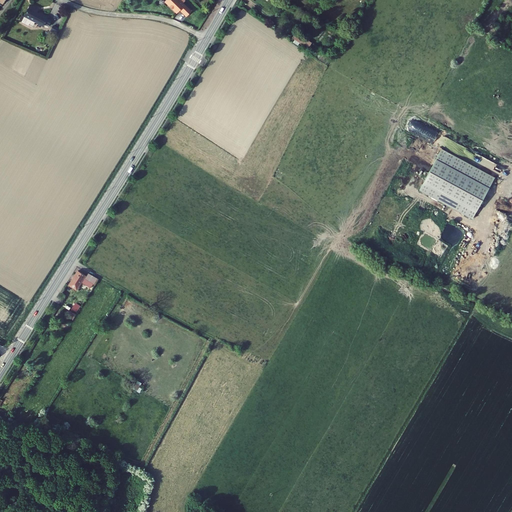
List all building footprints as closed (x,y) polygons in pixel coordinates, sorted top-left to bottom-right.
[(162,0),(174,11),(178,8),(179,9),(179,10),(184,15),(189,10),(180,1),(181,0),(162,0)] [(33,3),(26,15),(44,25),(45,23),(50,26),(54,18),(37,9),(38,6),(33,3)] [(53,25),(51,31),(57,34),(60,28),(53,25)] [(294,33),(291,38),(309,47),(312,42),(294,33)] [(443,146),(420,187),(473,216),(494,175),(443,146)] [(97,277),(86,270),(84,273),(77,269),(68,283),(75,287),(83,276),(94,282),(97,277)] [(139,393),(142,388),(140,387),(142,383),(138,381),(133,389),(139,393)]
